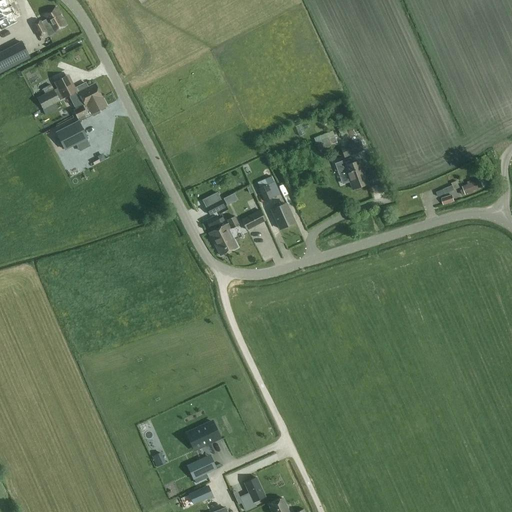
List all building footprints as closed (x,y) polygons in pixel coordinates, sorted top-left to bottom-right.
[(10,6),(6,0),(0,0),(0,24),(3,30),(18,22),(13,14),(15,13),(11,5),(10,6)] [(33,24),(39,36),(46,32),(49,36),(55,33),(54,31),(66,25),(57,8),(43,15),(46,20),(41,22),(40,20),(33,24)] [(72,32),(43,44),(46,50),(74,38),(72,32)] [(25,47),(33,42),(28,34),(20,39),(25,47)] [(0,76),(30,61),(22,46),(0,57),(0,76)] [(59,100),(71,94),(75,92),(74,89),(67,76),(55,82),(58,88),(54,90),(37,98),(43,109),(60,101),(59,100)] [(51,83),(39,89),(42,95),(54,89),(51,83)] [(76,108),(82,105),(83,105),(85,105),(86,106),(102,98),(102,97),(95,83),(88,87),(86,83),(74,89),(75,92),(71,94),(71,95),(70,96),(70,97),(70,96),(76,107),(75,107),(76,108)] [(86,106),(85,105),(83,105),(74,111),(78,118),(84,115),(85,117),(106,106),(102,98),(86,106)] [(86,138),(87,137),(79,121),(56,133),(65,149),(76,143),(86,138)] [(90,146),(86,138),(76,143),(80,151),(90,146)] [(330,145),(327,138),(315,143),(318,150),(330,145)] [(344,157),(363,150),(360,140),(341,148),(344,157)] [(359,161),(352,163),(350,158),(335,163),(342,183),(349,180),(352,188),(367,183),(359,161)] [(463,187),(464,189),(461,190),(463,195),(466,193),(466,194),(468,194),(468,193),(483,187),(480,180),(463,187)] [(277,189),(274,181),(268,184),(259,188),(264,201),(273,197),(280,194),(277,189)] [(443,189),(445,194),(455,190),(453,185),(443,189)] [(210,214),(224,207),(217,192),(202,200),(210,214)] [(234,193),(224,198),(227,205),(238,200),(234,193)] [(443,204),(453,201),(451,195),(442,199),(443,204)] [(285,203),(271,209),(280,229),(294,222),(289,210),(288,211),(285,203)] [(247,230),(265,220),(260,210),(241,220),(247,230)] [(210,227),(212,231),(209,232),(220,255),(236,247),(228,229),(231,228),(239,225),(234,216),(227,220),(229,223),(225,224),(216,229),(214,225),(220,223),(216,215),(206,221),(209,228),(210,227)] [(180,369),(177,376),(182,378),(185,371),(180,369)] [(194,450),(220,438),(212,422),(187,433),(194,450)] [(139,454),(140,445),(126,443),(125,452),(139,454)] [(130,456),(133,471),(152,467),(150,458),(144,460),(142,453),(130,456)] [(157,467),(164,464),(160,453),(152,456),(157,467)] [(216,468),(210,456),(188,466),(193,479),(216,468)] [(145,481),(152,506),(171,501),(164,476),(145,481)] [(256,506),(254,503),(259,501),(258,500),(265,496),(256,478),(244,483),(250,496),(241,501),(245,511),(256,506)] [(216,495),(232,488),(230,481),(213,488),(216,495)] [(213,493),(209,484),(191,493),(195,502),(213,493)] [(288,511),(282,498),(269,504),(272,511),(288,511)]
